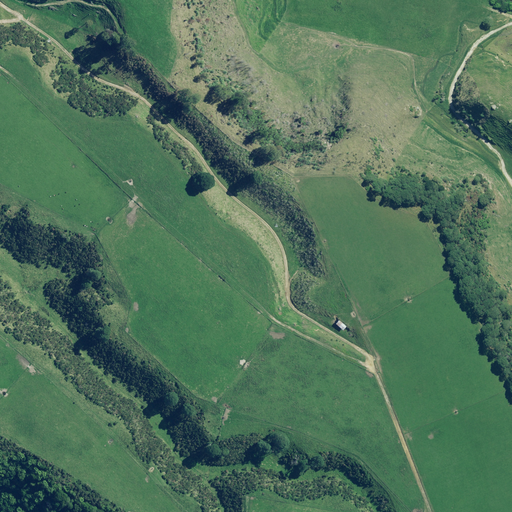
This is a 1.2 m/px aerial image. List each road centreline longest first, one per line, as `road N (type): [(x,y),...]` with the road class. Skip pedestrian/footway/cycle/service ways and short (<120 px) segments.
road 1 (track): [(7,0),(97,75),(146,99),(199,148),(270,227),(291,297),(330,329)]
road 2 (track): [(511,31),(470,52),(462,91),(466,118),(511,174)]
